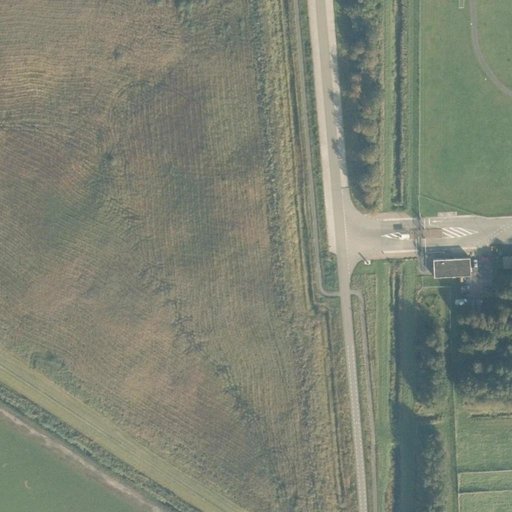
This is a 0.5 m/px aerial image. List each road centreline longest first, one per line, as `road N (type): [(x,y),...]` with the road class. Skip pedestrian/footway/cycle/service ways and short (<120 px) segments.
road 1 (unclassified): [(362,511),(319,0)]
road 2 (track): [(227,511),(0,362)]
